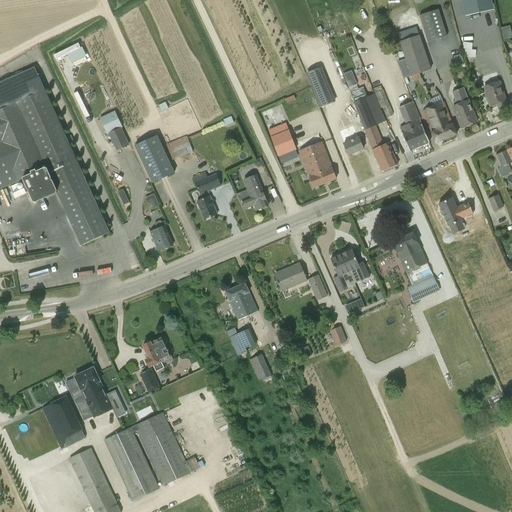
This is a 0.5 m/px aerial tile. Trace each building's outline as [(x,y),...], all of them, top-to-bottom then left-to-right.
[(489,0),(463,0),(467,19),(492,13),(489,0)] [(438,9),(419,15),(427,42),(447,36),(438,9)] [(511,31),(510,25),(501,27),(504,39),(511,37),(511,31)] [(402,32),(404,39),(419,33),(416,27),(402,32)] [(419,35),(409,38),(421,72),(419,73),(430,69),(419,35)] [(421,72),(409,38),(399,41),(411,76),(419,73),(421,72)] [(464,61),(476,61),(476,49),(472,48),(472,41),(465,41),(464,61)] [(66,48),(74,66),(85,61),(77,43),(66,48)] [(463,61),(460,55),(452,58),(455,64),(463,61)] [(305,73),(319,107),(335,100),(320,67),(305,73)] [(0,82),(0,188),(24,178),(34,200),(56,190),(81,245),(109,233),(34,68),(0,82)] [(351,71),(344,75),(343,75),(349,88),(356,85),(351,71)] [(499,81),(484,86),(490,107),(506,102),(499,81)] [(374,93),(374,94),(385,121),(380,109),(382,108),(387,118),(393,115),(383,90),(382,90),(381,86),(373,89),(375,93),(374,93)] [(359,114),(365,129),(385,121),(374,94),(367,97),(363,87),(350,93),(354,102),(357,110),(359,114)] [(455,105),(452,106),(461,128),(477,122),(463,87),(451,92),(455,101),(453,102),(455,105)] [(158,106),(161,112),(168,108),(165,102),(158,106)] [(429,142),(420,119),(412,102),(399,108),(406,125),(399,127),(409,151),(429,142)] [(440,129),(445,139),(457,134),(443,102),(434,105),(440,121),(436,122),(439,129),(440,129)] [(436,143),(445,139),(440,129),(439,129),(436,122),(440,121),(434,105),(422,110),(436,143)] [(121,127),(123,126),(116,110),(100,117),(108,134),(108,133),(121,127)] [(223,120),(226,126),(234,123),(231,116),(223,120)] [(289,130),(288,130),(286,123),(268,130),(278,157),(297,150),(289,130)] [(383,145),(375,126),(364,130),(373,150),(372,150),(381,171),(397,164),(388,143),(383,145)] [(129,145),(121,127),(108,133),(116,151),(129,145)] [(348,134),(345,136),(347,142),(343,144),(348,155),(363,149),(358,137),(351,140),(348,134)] [(157,135),(134,146),(152,183),(175,172),(157,135)] [(314,188),(336,179),(322,142),(299,151),(314,188)] [(501,177),(511,172),(510,169),(511,168),(511,156),(509,149),(496,155),(501,166),(497,168),(501,177)] [(217,214),(208,192),(221,186),(216,173),(208,176),(205,172),(193,177),(200,195),(202,194),(203,199),(197,202),(204,219),(217,214)] [(254,205),(256,211),(268,206),(262,189),(259,190),(254,176),(244,180),(251,197),(242,200),(245,209),(254,205)] [(128,200),(123,190),(118,192),(123,203),(128,200)] [(503,206),(498,194),(488,199),(493,211),(503,206)] [(146,199),(148,204),(156,200),(154,195),(146,199)] [(453,198),(439,204),(449,227),(451,226),(455,234),(465,229),(462,221),(463,221),(463,219),(474,214),(470,203),(458,208),(453,198)] [(157,228),(150,231),(158,251),(173,245),(164,225),(162,226),(160,220),(154,222),(157,228)] [(407,273),(412,285),(433,276),(427,264),(428,263),(413,232),(392,242),(406,273),(407,273)] [(351,248),(340,252),(353,284),(357,283),(356,280),(365,276),(362,267),(358,269),(351,248)] [(353,285),(340,252),(330,257),(337,274),(332,276),(337,286),(344,283),(346,288),(353,285)] [(299,263),(289,268),(289,270),(275,276),(282,291),(307,280),(299,263)] [(316,301),(328,296),(319,275),(308,279),(316,301)] [(433,276),(412,285),(406,288),(413,302),(418,300),(440,290),(433,276)] [(245,283),(225,291),(237,320),(257,311),(245,283)] [(358,310),(364,307),(360,300),(355,302),(358,310)] [(347,342),(340,326),(330,331),(336,346),(347,342)] [(229,337),(239,332),(236,327),(227,331),(229,337)] [(257,343),(250,328),(229,337),(237,356),(247,352),(246,348),(257,343)] [(152,343),(151,342),(150,342),(148,341),(144,343),(144,345),(142,346),(148,358),(146,360),(149,367),(153,365),(156,372),(164,368),(162,362),(171,358),(165,345),(166,344),(167,343),(164,338),(163,337),(152,343)] [(311,355),(308,348),(301,351),(304,358),(311,355)] [(271,375),(263,357),(262,354),(249,360),(259,381),(271,375)] [(71,388),(78,385),(94,418),(113,409),(94,367),(74,377),(67,381),(71,388)] [(148,388),(150,392),(160,388),(159,387),(158,384),(158,383),(152,369),(140,375),(146,389),(148,388)] [(137,391),(139,396),(146,393),(144,388),(137,391)] [(42,408),(61,450),(86,438),(82,430),(83,430),(67,396),(50,403),(51,404),(42,408)] [(163,486),(170,482),(191,473),(163,412),(104,440),(132,502),(159,489),(134,433),(137,432),(163,486)] [(94,511),(121,511),(91,448),(69,458),(70,460),(66,462),(69,468),(73,466),(94,511)]
